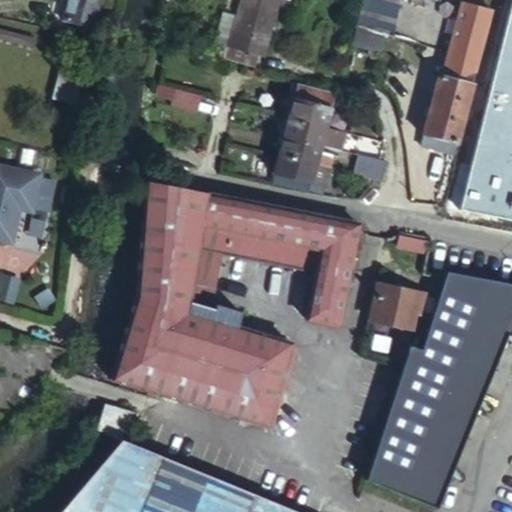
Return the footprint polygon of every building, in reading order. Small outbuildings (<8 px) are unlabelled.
[(101,0),(74,0),(70,13),(98,19),(101,0)] [(256,40),(267,0),(231,0),(230,0),(207,0),(200,27),(214,32),(212,40),(246,49),(250,38),(256,40)] [(469,45),(482,48),(491,12),(460,3),(450,39),(469,45)] [(0,29),(30,36),(32,26),(0,19),(0,29)] [(378,51),(383,35),(354,26),(348,42),(378,51)] [(450,39),(448,48),(458,51),(468,50),(469,45),(450,39)] [(441,73),(473,82),(482,48),(469,45),(468,50),(458,51),(448,48),(441,73)] [(84,69),(64,65),(59,89),(79,93),(84,69)] [(422,131),(457,141),(473,82),(441,73),(438,73),(422,131)] [(174,81),(169,99),(195,107),(200,88),(174,81)] [(298,84),(289,113),(325,123),(333,92),(298,84)] [(289,113),(284,132),(321,142),(339,147),(344,128),(325,123),(289,113)] [(420,141),(454,151),(457,141),(422,131),(420,141)] [(284,132),(279,149),(278,151),(315,161),(317,154),(321,142),(284,132)] [(357,135),(353,151),(357,152),(378,158),(382,144),(381,141),(357,135)] [(45,159),(0,150),(0,208),(6,185),(36,192),(45,159)] [(315,161),(278,151),(274,169),(311,179),(315,161)] [(353,167),(381,175),(385,160),(378,158),(357,152),(353,167)] [(315,161),(329,165),(331,158),(317,154),(315,161)] [(311,179),(324,183),(329,165),(315,161),(311,179)] [(311,179),(274,169),(272,175),(322,188),(324,183),(311,179)] [(293,342),(238,327),(242,312),(216,304),(216,301),(225,254),(318,272),(309,317),(342,324),(363,221),(294,207),(162,182),(140,178),(133,298),(132,302),(112,382),(269,426),(270,423),(292,345),(293,342)] [(432,246),(433,238),(433,233),(406,228),(404,240),(432,246)] [(511,276),(451,264),(424,349),(413,345),(369,476),(439,503),(506,329),(511,331),(511,276)] [(15,274),(1,270),(0,274),(0,293),(8,296),(15,274)] [(428,294),(382,284),(374,323),(415,331),(419,314),(424,315),(428,294)] [(299,347),(292,345),(270,423),(277,424),(299,347)] [(138,415),(106,404),(101,423),(126,433),(127,429),(133,431),(138,415)] [(126,433),(101,423),(99,432),(124,439),(126,433)] [(309,511),(125,439),(124,440),(105,463),(60,511),(309,511)]
